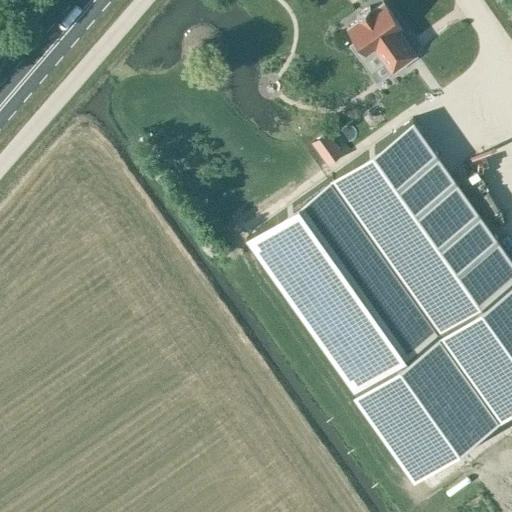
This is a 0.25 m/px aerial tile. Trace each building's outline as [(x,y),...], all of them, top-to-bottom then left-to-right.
[(416,53),(398,29),(401,27),(383,0),(371,9),(369,6),(356,15),(358,18),(347,26),(356,39),(352,42),(364,60),(377,51),(391,71),(416,53)] [(473,98),(471,113),(481,115),(484,100),(473,98)] [(421,340),(511,275),(511,257),(412,116),(248,233),(357,386),(403,353),(409,362),(427,349),(421,340)] [(327,131),(312,141),(326,162),(341,151),(327,131)] [(223,175),(205,188),(211,196),(229,183),(223,175)] [(409,362),(403,353),(357,386),(416,470),(511,402),(511,275),(421,340),(427,349),(409,362)]
